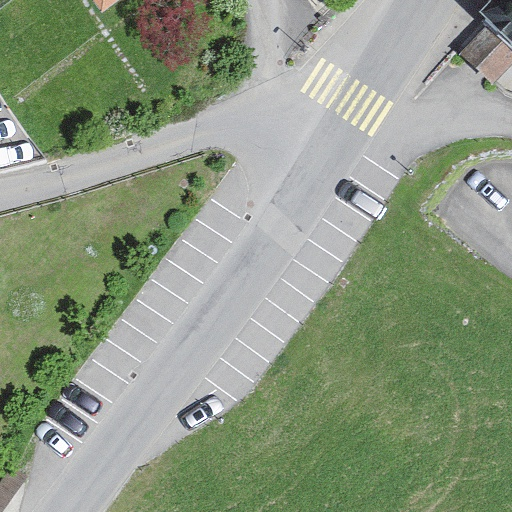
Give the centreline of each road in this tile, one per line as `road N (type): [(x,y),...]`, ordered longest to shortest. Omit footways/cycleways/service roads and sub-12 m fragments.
road 1 (unclassified): [(60,511),(341,120)]
road 2 (unclassified): [(341,120),(212,133),(0,191)]
road 3 (unclassified): [(341,120),(419,0)]
